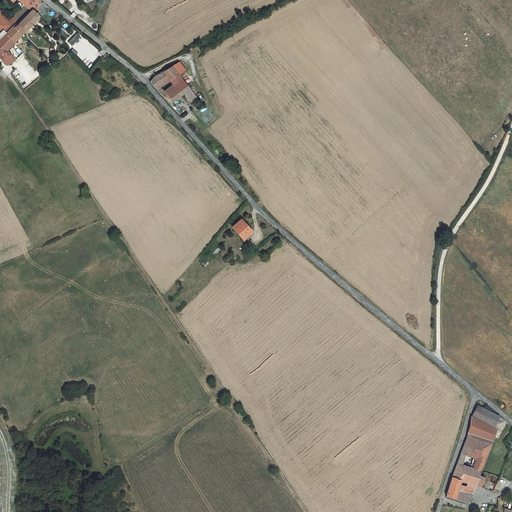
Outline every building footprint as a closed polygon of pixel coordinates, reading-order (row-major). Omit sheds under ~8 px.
[(37,5),(41,1),(42,0),(33,0),(27,6),(31,11),(33,8),(37,5)] [(27,6),(24,4),(9,18),(11,20),(27,6)] [(16,25),(31,11),(27,6),(11,20),(15,24),(16,25)] [(0,56),(4,63),(13,56),(9,49),(41,17),(37,13),(33,8),(31,11),(16,25),(15,24),(7,32),(0,38),(0,56)] [(42,15),(46,11),(43,8),(41,9),(37,13),(41,17),(42,18),(43,16),(42,15)] [(11,20),(9,18),(0,9),(0,24),(7,32),(15,24),(11,20)] [(81,37),(77,34),(68,43),(72,46),(81,37)] [(75,57),(78,52),(73,48),(69,53),(75,57)] [(172,67),(179,75),(191,65),(187,61),(182,64),(180,62),(172,67)] [(168,90),(164,86),(159,90),(171,102),(190,87),(179,75),(172,67),(156,77),(162,81),(168,76),(172,80),(175,84),(168,90)] [(152,82),(159,90),(164,86),(172,80),(168,76),(162,81),(156,77),(152,82)] [(255,231),(244,219),(235,227),(247,240),(255,231)] [(499,422),(489,417),(491,412),(478,405),(472,416),(496,427),(499,422)] [(491,412),(489,417),(499,422),(501,417),(491,412)] [(483,471),(498,429),(496,427),(472,416),(470,424),(471,425),(467,439),(462,453),(467,454),(475,457),(477,458),(474,468),(483,471)] [(446,495),(469,503),(473,495),(477,485),(482,487),(486,476),(481,475),(483,471),(474,468),(472,467),(463,465),(459,463),(453,476),(448,489),(446,495)]
